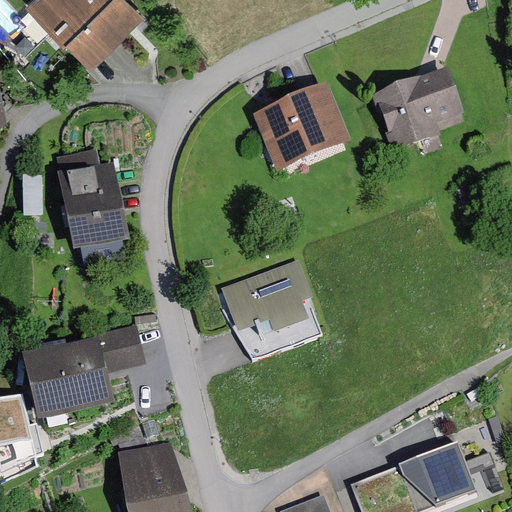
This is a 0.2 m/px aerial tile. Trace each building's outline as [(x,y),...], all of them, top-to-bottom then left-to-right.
[(122,0),(38,0),(32,7),(95,68),(113,49),(142,19),(122,0)] [(0,30),(17,41),(27,24),(0,7),(0,30)] [(438,81),(381,102),(398,148),(469,121),(452,76),(438,81)] [(0,90),(0,133),(11,122),(0,90)] [(315,99),(260,122),(283,177),(354,148),(331,93),(315,99)] [(121,185),(118,168),(66,179),(82,256),(134,246),(121,185)] [(45,214),(45,174),(28,174),(28,214),(45,214)] [(302,265),(225,294),(240,331),(245,329),(275,318),(280,332),(312,320),(306,302),(315,299),(302,265)] [(245,329),(240,331),(248,345),(257,362),(329,335),(315,299),(306,302),(312,320),(280,332),(275,318),(245,329)] [(99,341),(100,347),(25,365),(40,427),(116,408),(108,379),(151,369),(148,354),(142,330),(99,341)] [(26,391),(0,396),(0,446),(7,477),(44,469),(26,391)] [(433,456),(356,486),(366,511),(446,511),(483,498),(462,445),(433,456)] [(195,511),(185,474),(178,447),(121,461),(134,511),(195,511)] [(287,511),(331,511),(325,496),(309,503),(288,511),(287,511)]
